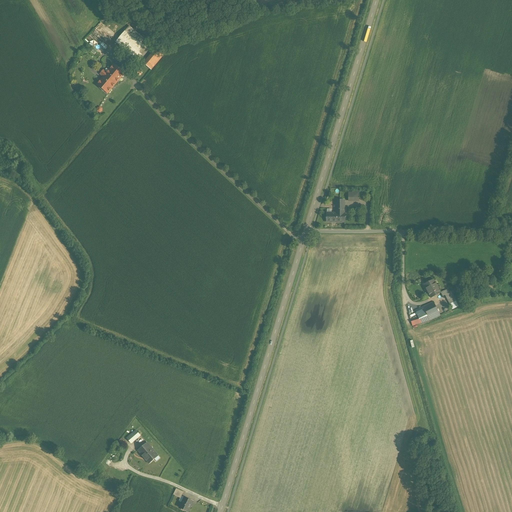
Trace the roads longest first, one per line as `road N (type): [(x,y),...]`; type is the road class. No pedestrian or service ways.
road 1 (tertiary): [(306,232),(220,511)]
road 2 (tertiary): [(375,0),(306,232)]
road 3 (unclassified): [(306,232),(511,230)]
